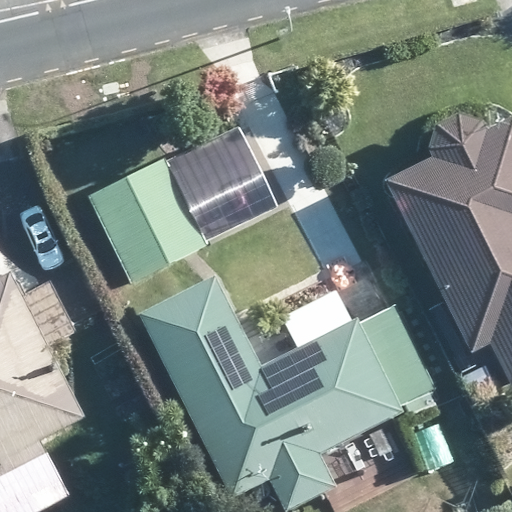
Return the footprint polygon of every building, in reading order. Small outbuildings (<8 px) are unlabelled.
[(511,137),(503,121),(471,137),(464,125),(442,117),(422,127),(415,146),(422,159),(370,187),(455,357),(478,345),(502,393),(511,388),(511,137)] [(119,287),(185,253),(195,248),(189,238),(150,160),(74,199),(119,287)] [(29,247),(37,243),(43,240),(31,216),(25,219),(18,223),(10,227),(23,250),(29,247)] [(230,245),(228,234),(228,231),(218,222),(203,223),(195,235),(197,248),(207,258),(222,255),(230,245)] [(265,338),(252,338),(228,338),(199,280),(125,317),(215,500),(254,480),(269,511),(272,511),(319,489),(303,456),(312,452),(387,415),(341,321),(336,324),(322,294),(268,321),(283,351),(273,355),(265,338)] [(11,312),(6,300),(0,289),(0,469),(29,456),(22,442),(66,421),(31,349),(61,333),(42,296),(36,299),(11,312)] [(349,327),(392,410),(400,405),(408,420),(428,410),(419,393),(427,389),(386,308),(349,327)] [(60,363),(116,470),(173,439),(117,333),(109,337),(101,341),(90,347),(78,354),(60,363)] [(452,380),(471,418),(492,406),(474,369),(452,380)]
